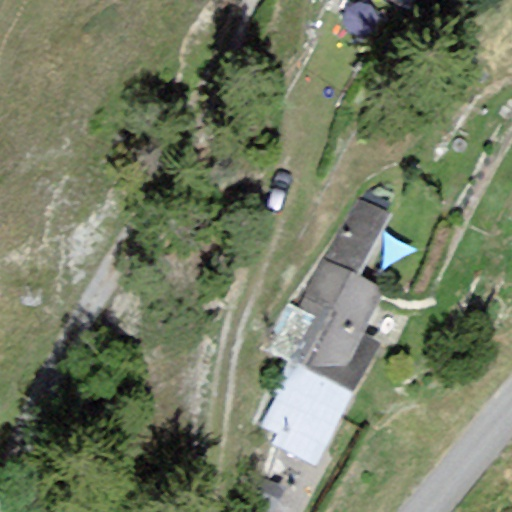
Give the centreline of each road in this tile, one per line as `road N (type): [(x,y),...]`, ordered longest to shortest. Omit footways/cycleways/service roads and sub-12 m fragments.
road 1 (track): [(224,0),(27,406),(0,480)]
road 2 (unclassified): [(413,511),(511,393)]
